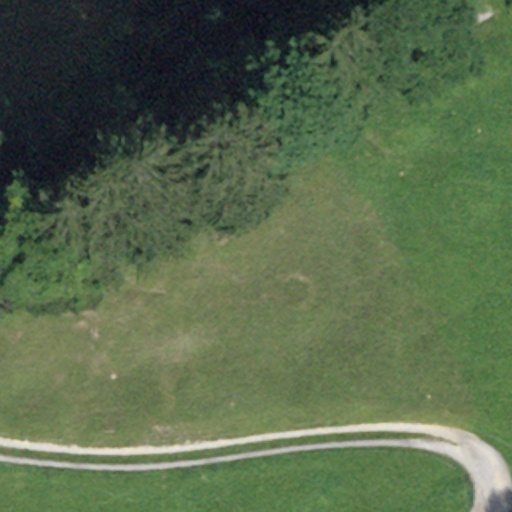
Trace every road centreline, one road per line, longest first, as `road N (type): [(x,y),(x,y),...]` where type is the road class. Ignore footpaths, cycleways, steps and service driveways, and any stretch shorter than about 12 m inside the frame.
road 1 (track): [(0,231),(233,141),(498,0)]
road 2 (track): [(485,511),(490,480),(479,462),(436,441),(319,439),(120,462),(0,450)]
